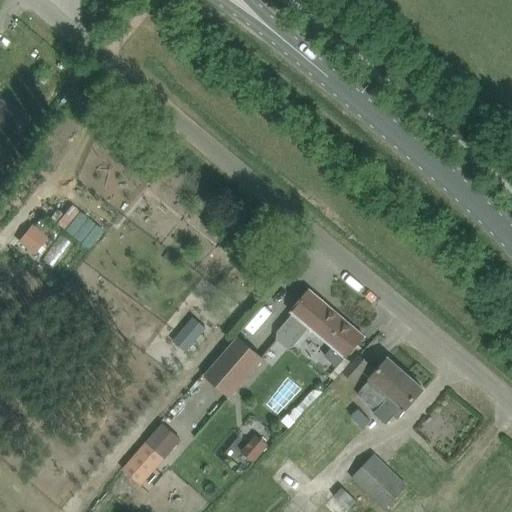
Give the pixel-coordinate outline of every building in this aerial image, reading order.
[(0,138),(5,132),(18,117),(0,101),(0,138)] [(30,225),(18,241),(34,253),(46,238),(30,225)] [(279,331),(278,338),(288,346),(295,344),(310,327),(328,342),(333,347),(326,356),(338,367),(346,358),(364,336),(346,321),(328,306),(310,291),(292,312),(293,314),(279,331)] [(250,325),(262,338),(279,323),(267,310),(250,325)] [(203,377),(230,399),(264,359),(237,336),(203,377)] [(354,361),(346,370),(344,373),(354,382),(362,372),(370,379),(369,379),(387,396),(406,374),(388,358),(378,371),(360,355),(354,361)] [(398,419),(424,390),(406,374),(387,396),(369,379),(361,388),(363,390),(359,395),(378,411),(376,414),(386,423),(393,414),(398,419)] [(328,390),(294,429),(304,438),(315,447),(300,463),(317,478),(373,420),(359,408),(354,413),(328,390)] [(161,422),(121,469),(141,486),(181,439),(164,424),(161,422)] [(255,434),(241,451),(254,462),(268,445),(255,434)] [(424,499),(434,489),(448,475),(411,439),(397,453),(387,464),(424,499)] [(374,454),(352,478),(386,510),(408,486),(374,454)] [(325,505),(333,511),(346,511),(358,501),(342,487),(325,505)]
